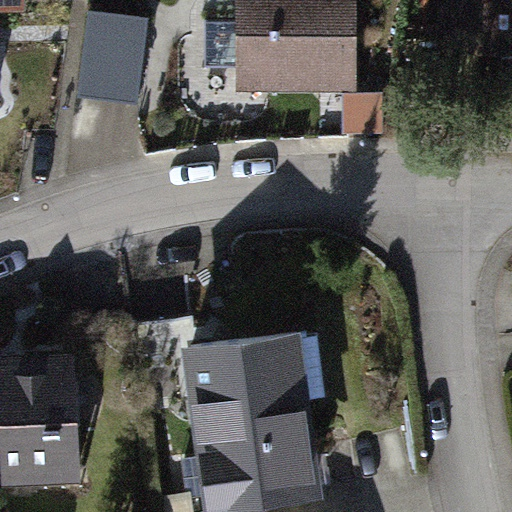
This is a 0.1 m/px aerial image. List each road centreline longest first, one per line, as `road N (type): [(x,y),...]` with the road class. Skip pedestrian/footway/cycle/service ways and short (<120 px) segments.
road 1 (residential): [(480,189),(252,192),(129,208),(0,261)]
road 2 (residential): [(480,189),(481,419),(494,511)]
